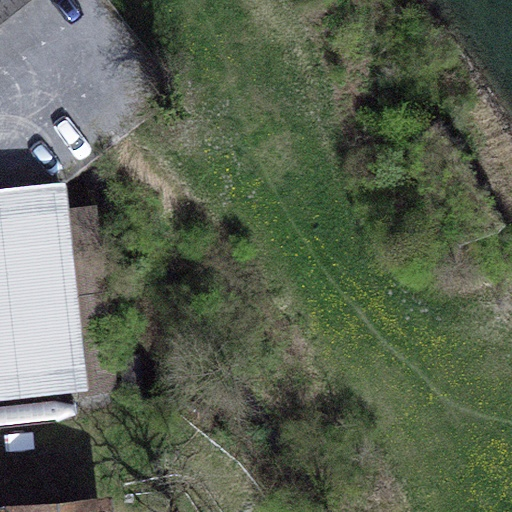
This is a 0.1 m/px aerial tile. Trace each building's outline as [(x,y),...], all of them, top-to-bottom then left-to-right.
[(0,0),(0,17),(22,0),(0,0)] [(421,159),(457,244),(498,226),(462,141),(421,159)] [(0,217),(64,211),(61,183),(0,189),(0,217)] [(0,373),(79,364),(82,393),(115,389),(94,207),(64,211),(0,217),(0,373)] [(140,356),(121,359),(124,386),(143,384),(140,356)] [(0,402),(82,393),(79,364),(0,373),(0,402)]
